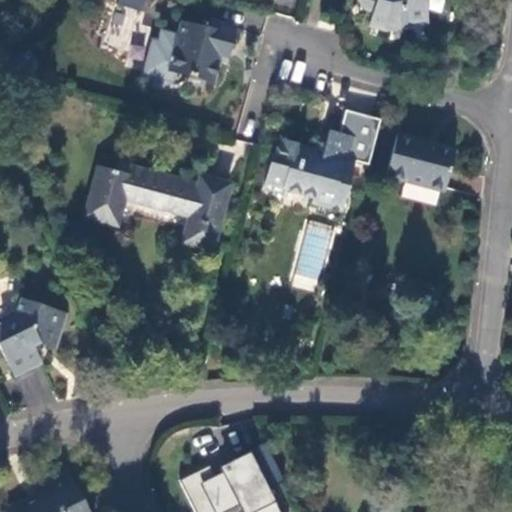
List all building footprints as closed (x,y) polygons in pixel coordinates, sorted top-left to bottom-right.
[(118,0),(117,4),(143,10),(145,0),(118,0)] [(374,7),(369,28),(388,32),(406,30),(405,20),(426,17),(423,0),(357,0),(357,1),(374,7)] [(228,50),(234,28),(209,20),(207,30),(182,23),(177,38),(163,34),(160,45),(153,43),(146,72),(167,78),(169,71),(213,83),(218,64),(222,48),(228,50)] [(225,65),(228,50),(222,48),(218,64),(225,65)] [(341,134),(328,132),(321,153),(276,141),(263,190),(282,195),(283,190),(312,198),(311,204),(340,211),(354,162),(370,165),(382,120),(348,110),(341,134)] [(454,151),(398,135),(386,176),(442,192),(454,151)] [(188,219),(183,244),(210,251),(227,189),(199,181),(197,189),(116,167),(113,175),(98,170),(85,217),(115,226),(122,201),(188,219)] [(295,288),(320,291),(329,224),(303,221),(295,288)] [(49,345),(60,313),(21,300),(14,318),(0,325),(0,348),(14,376),(40,365),(31,347),(40,342),(49,345)] [(66,315),(60,313),(49,345),(55,347),(66,315)] [(279,511),(253,449),(179,480),(193,511),(226,511),(242,505),(244,511),(279,511)] [(8,511),(78,511),(74,503),(78,501),(66,475),(33,490),(35,496),(8,511)] [(84,511),(78,501),(74,503),(78,511),(84,511)]
